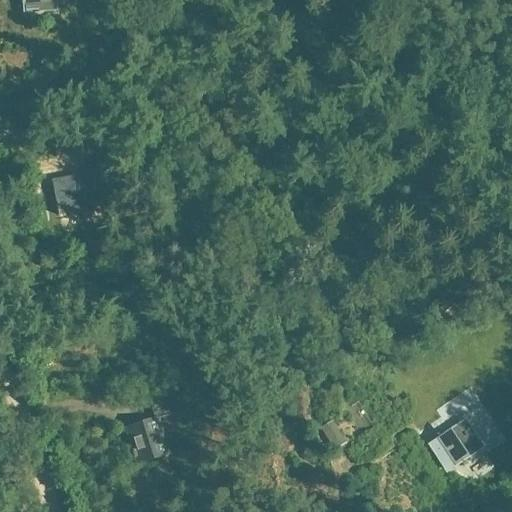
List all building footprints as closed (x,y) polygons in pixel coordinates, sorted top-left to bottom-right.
[(21,0),(22,13),(56,11),(55,0),(21,0)] [(82,173),(52,180),(58,207),(57,207),(58,215),(61,214),(61,213),(79,209),(81,217),(94,213),(89,192),(102,189),(96,165),(81,169),(82,173)] [(155,418),(125,427),(136,465),(170,455),(159,418),(178,413),(175,401),(152,408),(155,418)] [(465,423),(431,446),(446,469),(480,447),(465,423)] [(511,445),(497,424),(481,435),(498,459),(511,449),(511,445)]
